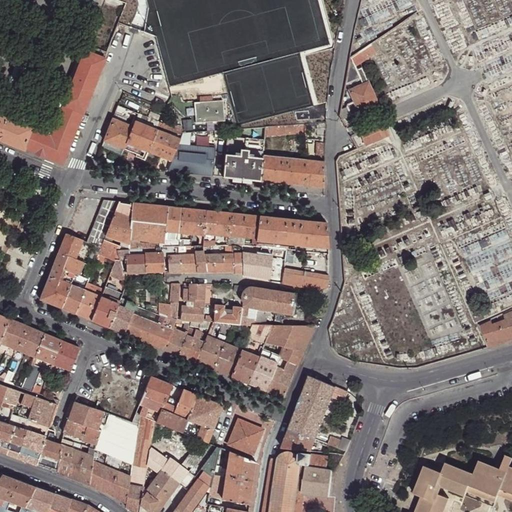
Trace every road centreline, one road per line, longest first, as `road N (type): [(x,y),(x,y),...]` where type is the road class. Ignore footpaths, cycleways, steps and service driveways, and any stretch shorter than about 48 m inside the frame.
road 1 (residential): [(334,208),(71,186)]
road 2 (residential): [(90,340),(285,418)]
road 3 (residential): [(352,0),(329,157),(334,208)]
road 4 (residential): [(71,186),(135,31)]
road 5 (unclassified): [(332,297),(235,280),(166,279)]
road 6 (residential): [(90,340),(59,422),(52,480)]
road 7 (residential): [(71,186),(19,311)]
road 8 (residential): [(511,352),(383,386)]
road 9 (residential): [(383,386),(353,480),(353,511)]
